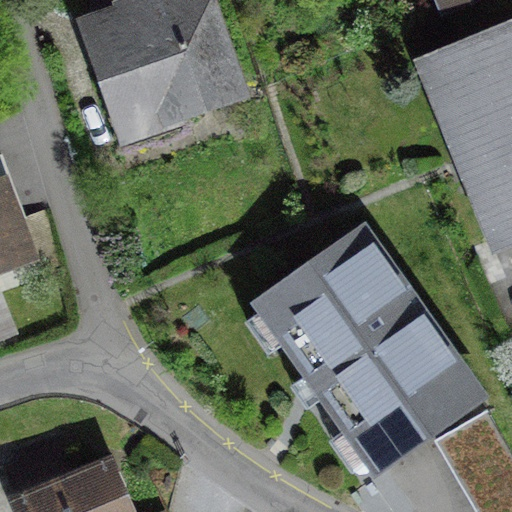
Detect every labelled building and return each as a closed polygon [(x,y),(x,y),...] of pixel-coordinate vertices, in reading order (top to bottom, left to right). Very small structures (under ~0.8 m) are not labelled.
[(218,0),(169,0),(83,28),(122,151),(253,110),(218,0)] [(499,9),(495,0),(440,0),(451,27),(499,9)] [(511,28),(414,68),(491,261),(511,252),(511,28)] [(8,186),(0,189),(0,280),(38,266),(8,186)] [(366,235),(262,305),(376,475),(481,406),(366,235)] [(486,511),(511,511),(511,443),(504,428),(456,452),(486,511)] [(49,447),(0,469),(0,486),(11,511),(132,511),(111,463),(65,484),(49,447)]
